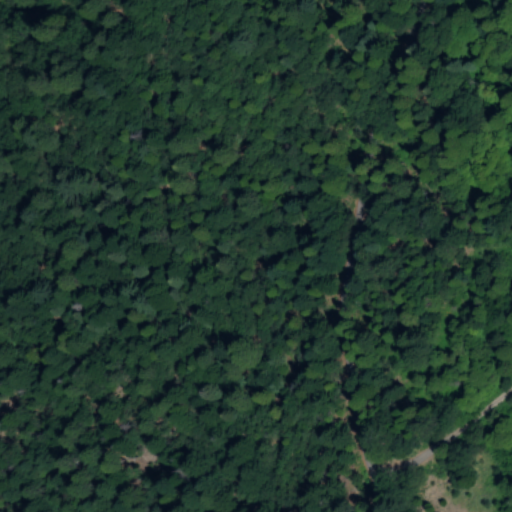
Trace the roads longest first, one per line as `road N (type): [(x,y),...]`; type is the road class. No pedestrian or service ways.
road 1 (residential): [(380,510),(350,425),(338,331),(357,161),(422,0)]
road 2 (track): [(370,483),(511,395)]
